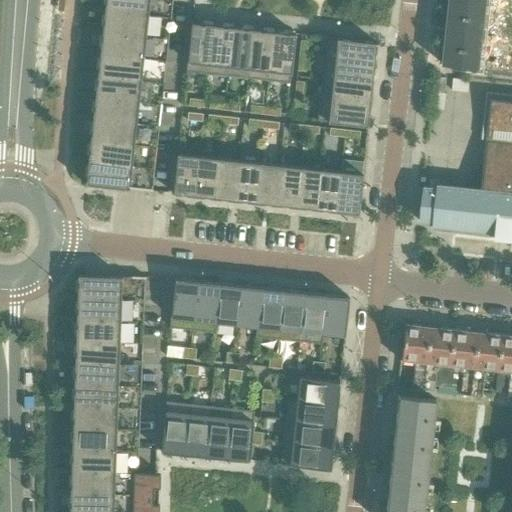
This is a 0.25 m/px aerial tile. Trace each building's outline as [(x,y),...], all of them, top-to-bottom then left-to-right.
[(104,3),(103,10),(147,14),(148,0),(102,0),(102,3),(104,3)] [(447,0),(446,13),(486,17),(487,12),(487,0),(447,0)] [(102,24),(101,31),(145,36),(147,14),(103,10),(103,13),(101,13),(100,24),(102,24)] [(486,17),(486,22),(496,23),(497,13),(487,12),(486,17)] [(446,13),(444,31),(484,35),(486,22),(486,17),(446,13)] [(497,13),(496,23),(506,24),(507,15),(497,13)] [(185,72),(207,74),(212,24),(212,22),(202,21),(201,23),(191,22),(185,72)] [(207,74),(227,76),(232,27),(233,25),(222,23),(222,25),(212,24),(207,74)] [(227,76),(247,78),(253,29),(253,27),(242,26),(242,28),(232,27),(227,76)] [(268,81),(273,31),(273,29),(262,28),(262,30),(253,29),(247,78),(268,81)] [(273,31),(268,81),(289,83),(294,34),(294,33),(293,33),(293,31),(283,30),(282,32),(273,31)] [(99,46),(99,53),(142,58),(145,36),(101,31),(101,35),(99,35),(98,46),(99,46)] [(444,31),(443,49),(482,53),(484,35),(444,31)] [(502,35),(501,48),(510,49),(511,36),(502,35)] [(326,37),(324,58),(373,63),(376,42),(326,37)] [(300,40),(298,55),(306,56),(307,41),(300,40)] [(501,48),(499,60),(509,61),(510,49),(501,48)] [(443,49),(441,68),(480,73),(482,53),(443,49)] [(97,68),(96,75),(140,79),(142,58),(99,53),(98,57),(96,57),(95,68),(97,68)] [(306,56),(298,55),(297,71),(304,71),(306,56)] [(324,58),(321,79),(371,84),(373,63),(324,58)] [(499,60),(498,74),(508,75),(509,61),(499,60)] [(95,89),(94,96),(137,101),(140,79),(96,75),(96,78),(94,78),(93,89),(95,89)] [(435,76),(431,109),(442,110),(446,78),(435,76)] [(321,79),(319,99),(369,104),(371,84),(321,79)] [(451,79),(451,91),(467,92),(468,81),(451,79)] [(295,81),(294,96),(301,97),(303,82),(295,81)] [(509,239),(509,235),(511,234),(511,94),(485,92),(481,127),(492,129),(485,190),(436,185),(435,188),(422,187),(419,221),(432,223),(431,226),(493,233),(492,237),(509,239)] [(92,111),(91,118),(135,122),(137,101),(94,96),(93,100),(92,100),(90,111),(92,111)] [(301,97),(294,96),(292,111),(300,112),(301,97)] [(188,98),(188,106),(202,108),(203,100),(188,98)] [(369,104),(319,99),(317,120),(366,126),(369,104)] [(208,108),(223,110),(224,102),(209,100),(208,108)] [(224,102),(223,110),(238,112),(239,104),(224,102)] [(248,113),(263,114),(264,106),(249,105),(248,113)] [(264,106),(263,114),(278,116),(279,108),(264,106)] [(186,120),(202,122),(202,114),(187,112),(186,120)] [(207,122),(222,124),(223,116),(208,114),(207,122)] [(223,116),(222,124),(237,126),(238,118),(223,116)] [(90,132),(89,139),(133,144),(135,122),(91,118),(91,121),(89,121),(88,132),(90,132)] [(247,127),(262,128),(263,120),(248,119),(247,127)] [(263,120),(262,128),(277,130),(278,122),(263,120)] [(288,131),(303,133),(304,125),(289,123),(288,131)] [(304,125),(303,133),(318,134),(319,127),(304,125)] [(328,136),(343,137),(344,129),(329,128),(328,136)] [(344,129),(343,137),(359,139),(359,131),(344,129)] [(87,154),(87,161),(130,165),(133,144),(89,139),(89,143),(87,143),(86,154),(87,154)] [(241,158),(259,158),(260,148),(242,147),(241,158)] [(172,193),(193,195),(197,155),(176,153),(172,193)] [(193,195),(213,197),(218,158),(197,155),(193,195)] [(213,197),(234,200),(238,160),(218,158),(213,197)] [(234,200),(254,202),(258,162),(238,160),(234,200)] [(130,165),(87,161),(86,164),(84,164),(83,175),(85,175),(84,183),(128,188),(130,165)] [(254,202),(275,204),(279,164),(258,162),(254,202)] [(275,204),(295,206),(299,167),(279,164),(275,204)] [(295,206),(315,209),(320,169),(299,167),(295,206)] [(315,209),(336,211),(340,171),(320,169),(315,209)] [(340,171),(336,211),(357,213),(361,173),(340,171)] [(76,290),(76,297),(120,299),(120,276),(77,274),(77,279),(75,279),(74,290),(76,290)] [(169,327),(191,330),(196,280),(174,278),(169,327)] [(191,330),(212,332),(218,282),(196,280),(191,330)] [(215,322),(235,324),(239,285),(218,282),(212,332),(214,332),(215,322)] [(235,324),(256,327),(260,287),(239,285),(235,324)] [(255,337),(277,339),(282,289),(260,287),(256,327),(255,337)] [(282,289),(277,339),(298,341),(303,292),(282,289)] [(298,341),(320,344),(325,294),(303,292),(298,341)] [(325,294),(320,344),(321,344),(322,334),(344,336),(348,296),(325,294)] [(76,312),(75,319),(119,320),(120,299),(76,297),(76,301),(74,301),(74,312),(76,312)] [(75,333),(75,340),(118,342),(119,320),(75,319),(75,322),(73,322),(73,333),(75,333)] [(399,388),(422,390),(429,326),(419,325),(406,324),(406,323),(404,323),(403,323),(403,325),(404,325),(400,359),(399,360),(400,360),(397,387),(399,388)] [(434,384),(447,386),(453,329),(452,329),(439,328),(439,327),(429,326),(422,390),(433,391),(434,384)] [(458,394),(470,395),(477,331),(467,330),(467,331),(453,329),(454,329),(453,329),(447,386),(459,387),(458,394)] [(483,368),(497,370),(501,334),(500,334),(487,333),(487,332),(477,331),(470,395),(481,396),(483,375),(482,375),(483,368)] [(506,399),(511,399),(511,335),(501,334),(497,370),(511,371),(510,378),(509,378),(506,399)] [(74,355),(74,362),(117,363),(118,342),(75,340),(74,344),(73,344),(72,355),(74,355)] [(73,377),(73,383),(117,385),(117,363),(74,362),(74,365),(72,365),(71,377),(73,377)] [(287,397),(287,398),(336,403),(339,381),(299,377),(297,398),(287,397)] [(72,398),(72,405),(116,406),(117,385),(73,383),(73,387),(71,387),(71,398),(72,398)] [(422,511),(423,511),(428,511),(428,508),(423,508),(426,484),(431,484),(431,481),(426,481),(430,447),(435,448),(435,445),(430,444),(433,420),(438,421),(438,418),(433,417),(435,401),(436,401),(436,399),(434,399),(434,400),(398,396),(397,395),(397,397),(394,423),(392,423),(392,422),(387,434),(388,434),(388,433),(393,434),(387,486),(385,486),(385,485),(380,497),(381,498),(381,497),(386,498),(384,511),(422,511)] [(287,398),(284,420),(334,425),(336,403),(287,398)] [(160,451),(182,453),(187,404),(165,401),(160,451)] [(182,453),(203,456),(209,406),(187,404),(182,453)] [(72,420),(71,426),(115,428),(116,406),(72,405),(72,409),(70,409),(70,420),(72,420)] [(203,456),(225,458),(230,408),(209,406),(203,456)] [(230,408),(225,458),(248,460),(250,444),(250,438),(251,431),(253,411),(230,408)] [(284,420),(282,441),(332,446),(334,425),(284,420)] [(71,441),(71,448),(114,450),(115,428),(71,426),(71,430),(69,430),(69,441),(71,441)] [(332,446),(282,441),(280,464),(329,469),(332,446)] [(70,464),(70,470),(113,472),(114,450),(71,448),(71,452),(69,452),(68,464),(70,464)] [(69,485),(69,492),(113,493),(113,472),(70,470),(70,474),(68,474),(68,485),(69,485)] [(139,472),(137,511),(157,511),(158,503),(153,503),(154,487),(159,488),(159,473),(153,473),(139,472)] [(69,507),(68,511),(111,511),(113,493),(69,492),(69,496),(67,496),(67,507),(69,507)]
